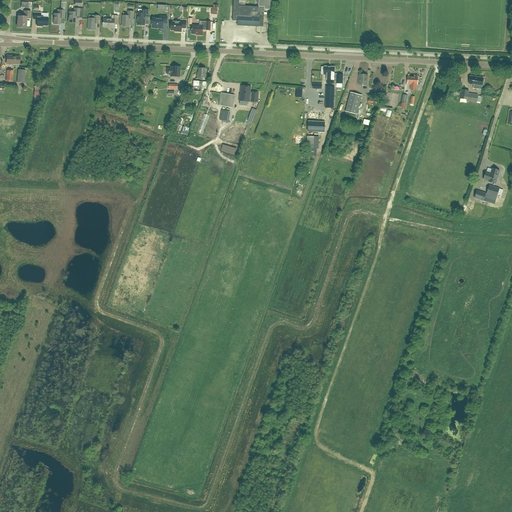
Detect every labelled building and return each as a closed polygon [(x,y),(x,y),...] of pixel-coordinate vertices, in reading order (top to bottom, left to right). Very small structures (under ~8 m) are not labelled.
[(258,0),(258,7),(245,6),(244,0),(233,0),(233,21),(237,21),(237,25),(263,27),(264,9),(270,10),(270,0),(258,0)] [(53,18),(53,24),(60,25),(60,18),(64,18),(64,12),(65,12),(66,3),(61,3),(60,10),(59,10),(59,14),(54,14),(53,18)] [(79,17),(79,9),(74,9),(74,12),(69,12),(68,22),(75,23),(76,17),(79,17)] [(148,16),(148,10),(142,10),(142,13),(138,13),(137,25),(145,25),(145,16),(148,16)] [(30,18),(30,11),(24,11),(24,17),(18,16),(17,27),(26,28),(27,18),(30,18)] [(128,16),(123,16),(122,26),(129,27),(130,19),(133,19),(134,12),(128,11),(128,16)] [(47,26),(48,18),(40,17),(40,13),(34,13),(33,19),(37,20),(37,26),(41,26),(41,25),(47,26)] [(117,25),(118,18),(118,16),(112,15),(111,19),(103,19),(103,27),(109,28),(114,28),(114,25),(117,25)] [(96,24),(99,24),(99,16),(94,16),(94,19),(88,19),(88,29),(95,30),(96,24)] [(167,23),(167,18),(167,17),(160,16),(159,19),(152,18),(152,28),(163,28),(163,23),(167,23)] [(186,28),(186,20),(180,20),(180,22),(171,22),(171,30),(178,31),(178,32),(181,32),(181,28),(186,28)] [(203,29),(206,29),(206,30),(210,30),(211,22),(200,21),(200,26),(192,25),(192,32),(192,34),(198,34),(198,35),(202,35),(203,29)] [(19,64),(19,57),(15,57),(15,56),(7,55),(6,64),(19,64)] [(171,69),(167,69),(167,74),(171,74),(171,76),(180,77),(180,67),(171,66),(171,69)] [(343,75),(334,75),(334,67),(324,67),(324,68),(322,68),(322,74),(324,74),(324,75),(327,75),(326,83),(334,83),(342,83),(343,75)] [(205,74),(206,68),(199,68),(199,72),(198,72),(198,77),(206,78),(206,74),(205,74)] [(24,83),(25,70),(18,70),(17,82),(24,83)] [(367,85),(367,75),(359,74),(358,85),(367,85)] [(482,85),(483,78),(470,76),(469,82),(474,83),(473,88),(481,90),(482,85)] [(417,85),(418,77),(408,77),(408,84),(411,84),(410,90),(416,90),(417,84),(417,85)] [(41,99),(42,87),(42,85),(35,84),(35,86),(33,98),(34,98),(33,101),(40,101),(41,98),(41,99)] [(257,103),(258,93),(252,92),(252,93),(250,93),(250,87),(241,86),(241,95),(240,94),(239,101),(240,101),(240,105),(248,106),(248,102),(249,102),(249,101),(251,101),(251,102),(257,103)] [(333,108),(334,87),(326,87),(325,108),(333,108)] [(480,103),(481,97),(478,96),(478,95),(468,93),(469,91),(462,90),(461,96),(460,99),(460,101),(471,103),(477,103),(480,103)] [(357,115),(362,95),(350,92),(345,112),(357,115)] [(224,93),(222,106),(232,108),(234,95),(224,93)] [(324,132),(325,122),(308,121),(308,131),(324,132)] [(318,148),(318,136),(306,136),(306,143),(309,143),(309,148),(309,155),(316,155),(316,148),(318,148)] [(495,183),(499,171),(492,169),(491,174),(486,172),(484,179),(488,181),(495,183)] [(489,186),(486,194),(496,197),(499,189),(489,186)] [(483,201),(486,193),(476,190),(474,198),(483,201)]
